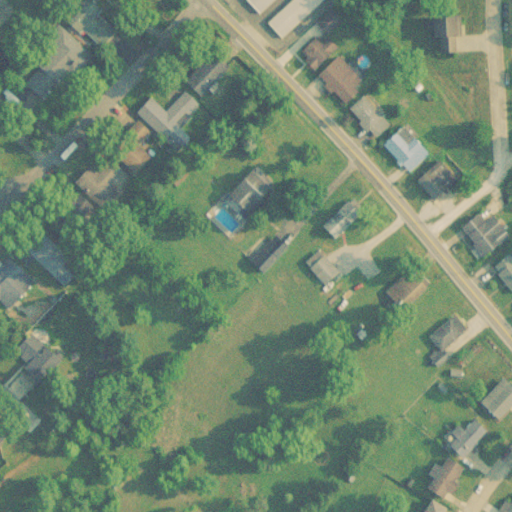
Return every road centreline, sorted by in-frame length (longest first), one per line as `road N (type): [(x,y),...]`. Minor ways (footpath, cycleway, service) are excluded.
road 1 (residential): [(511,360),(482,336),(205,0)]
road 2 (residential): [(411,248),(499,172),(489,0)]
road 3 (residential): [(198,0),(0,207)]
